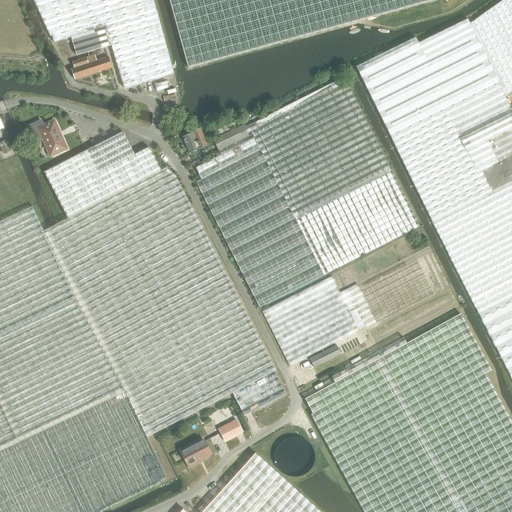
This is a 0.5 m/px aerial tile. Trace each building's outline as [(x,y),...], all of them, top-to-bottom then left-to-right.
[(54,42),(70,37),(100,28),(105,46),(112,45),(124,87),(171,73),(150,0),(34,0),(50,36),(52,36),(54,42)] [(169,0),(188,67),(430,0),(169,0)] [(511,110),(505,95),(511,91),(511,0),(501,0),(469,23),(467,18),(418,42),(415,37),(355,67),(511,379),(511,110)] [(100,48),(105,46),(100,28),(70,37),(76,54),(82,53),(99,47),(100,48)] [(73,80),(111,67),(107,57),(96,61),(94,54),(71,62),(73,68),(70,69),(73,80)] [(342,78),(244,127),(248,136),(218,151),(221,155),(196,168),(201,179),(196,182),(259,307),(323,275),(328,273),(419,226),(391,171),(390,171),(349,89),(342,78)] [(166,81),(154,85),(156,91),(168,87),(166,81)] [(211,128),(215,138),(235,129),(235,127),(232,119),(221,123),(221,124),(211,128)] [(40,121),(30,126),(36,139),(41,137),(50,156),(66,149),(54,121),(43,125),(40,121)] [(213,139),(218,151),(248,136),(244,127),(243,125),(235,129),(215,138),(213,139)] [(210,144),(208,139),(206,135),(202,136),(199,127),(190,131),(191,133),(182,137),(189,153),(210,144)] [(44,172),(68,218),(160,171),(148,148),(134,155),(122,132),(44,172)] [(0,142),(0,145),(3,154),(12,151),(8,140),(0,142)] [(53,226),(43,231),(75,299),(124,391),(146,438),(153,434),(232,393),(243,416),(285,394),(273,372),(275,371),(266,354),(175,177),(172,178),(166,168),(165,168),(160,171),(68,218),(61,221),(53,226)] [(0,511),(101,511),(108,508),(160,483),(159,481),(165,478),(124,391),(75,299),(31,206),(0,220),(0,511)] [(331,275),(262,311),(289,366),(364,328),(370,338),(454,296),(429,247),(340,292),(331,275)] [(364,511),(511,511),(511,422),(485,374),(491,371),(487,364),(461,315),(406,344),(403,337),(331,377),(334,383),(305,399),(313,414),(311,414),(364,511)] [(313,367),(340,354),(336,345),(309,358),(313,367)] [(238,422),(220,431),(227,444),(244,434),(238,422)] [(199,460),(210,454),(203,439),(180,451),(184,459),(183,460),(184,462),(186,461),(189,468),(200,462),(199,460)] [(322,511),(256,453),(202,511),(186,511),(183,509),(179,511),(322,511)]
